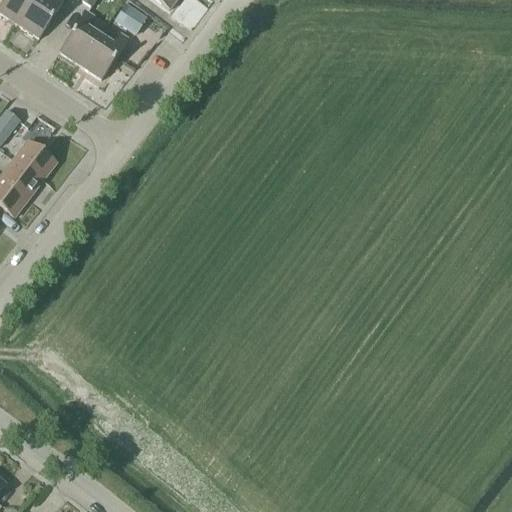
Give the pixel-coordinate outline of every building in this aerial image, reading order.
[(0,18),(16,29),(33,0),(3,0),(0,5),(0,18)] [(35,0),(33,0),(16,29),(37,42),(63,1),(61,0),(51,0),(47,7),(35,0)] [(91,11),(97,0),(81,0),(79,3),(91,11)] [(150,0),(167,13),(177,0),(150,0)] [(181,0),(172,15),(194,29),(208,6),(199,0),(181,0)] [(133,38),(145,21),(124,7),(113,25),(133,38)] [(78,69),(97,40),(85,31),(92,20),(84,15),(57,56),(78,69)] [(97,40),(78,69),(99,83),(126,42),(118,37),(110,48),(97,40)] [(0,121),(0,147),(18,124),(6,114),(0,121)] [(12,163),(40,185),(54,166),(27,145),(12,163)] [(0,183),(26,203),(40,185),(12,163),(0,179),(0,183)] [(0,212),(12,221),(26,203),(0,183),(0,212)]
